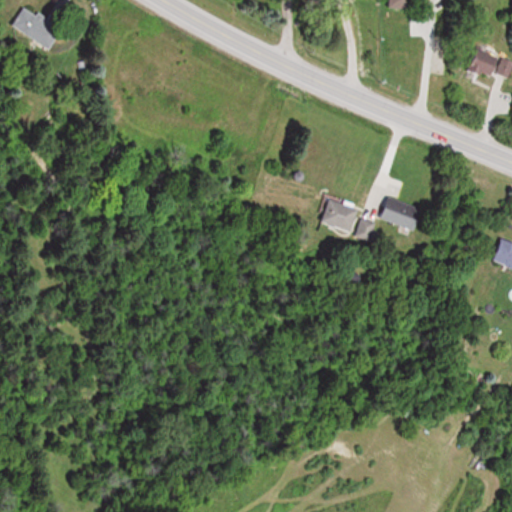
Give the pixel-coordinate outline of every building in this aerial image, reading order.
[(52,49),(76,10),(60,0),(58,0),(47,18),(27,6),(15,26),(52,49)] [(387,0),(387,7),(419,8),(419,0),(387,0)] [(467,68),(511,80),(511,75),(511,59),(472,49),(467,68)] [(380,214),(414,231),(424,211),(390,194),(380,214)] [(361,208),(331,198),(323,221),(353,231),(361,208)] [(494,262),(511,268),(511,242),(502,239),(494,262)]
